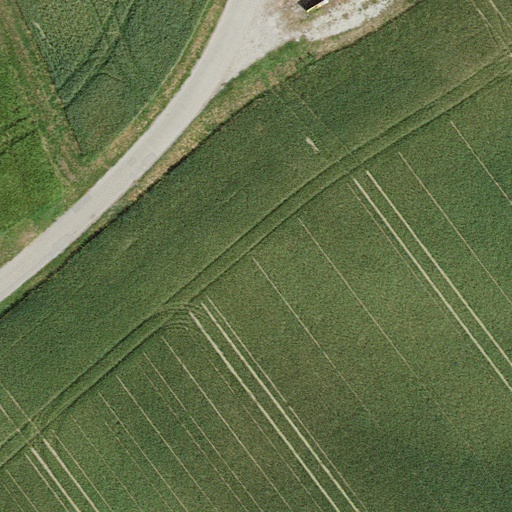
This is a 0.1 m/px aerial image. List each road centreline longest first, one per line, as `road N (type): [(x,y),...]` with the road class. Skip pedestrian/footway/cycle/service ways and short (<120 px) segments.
road 1 (track): [(245,0),(174,124),(0,290)]
road 2 (track): [(99,203),(0,13)]
